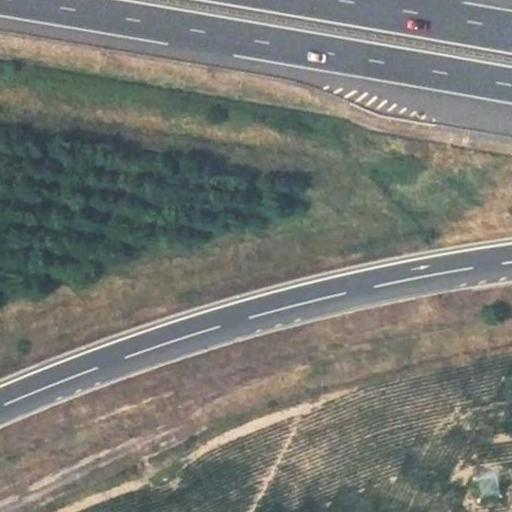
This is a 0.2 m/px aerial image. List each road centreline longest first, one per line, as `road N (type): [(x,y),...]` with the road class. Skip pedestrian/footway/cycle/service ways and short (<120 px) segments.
road 1 (motorway): [(0,396),(248,308),(511,253)]
road 2 (motorway): [(12,0),(511,85)]
road 3 (motorway): [(511,28),(322,0)]
road 4 (unclassified): [(0,508),(143,442)]
